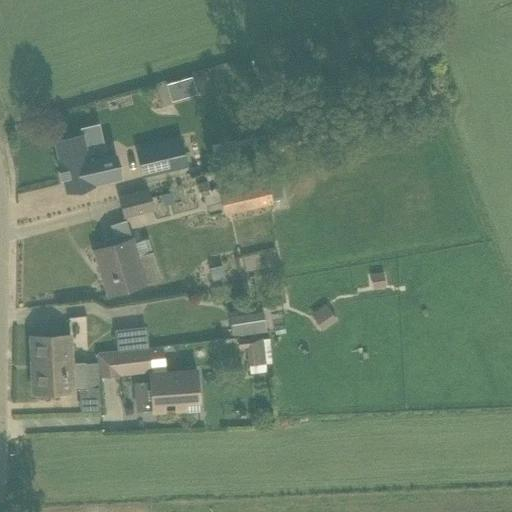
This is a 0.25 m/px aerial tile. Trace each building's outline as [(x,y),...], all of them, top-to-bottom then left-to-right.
[(55,142),(67,191),(121,178),(115,156),(103,159),(100,146),(85,149),(82,135),(55,142)] [(188,165),(181,138),(138,150),(145,176),(188,165)] [(249,182),(219,189),(225,215),(273,204),(272,202),(282,199),(278,181),(269,183),(268,179),(267,178),(249,182)] [(207,181),(198,184),(201,197),(211,194),(207,181)] [(154,209),(149,190),(119,198),(124,216),(154,209)] [(172,193),(161,195),(164,206),(174,203),(172,193)] [(135,242),(134,239),(93,251),(107,295),(148,283),(161,278),(153,251),(149,238),(135,242)] [(212,267),(214,279),(226,277),(223,265),(212,267)] [(383,273),(371,275),(373,287),(385,286),(383,273)] [(325,307),(313,315),(322,329),(334,320),(325,307)] [(71,316),(73,346),(86,345),(84,315),(71,316)] [(263,330),(261,315),(231,319),(233,335),(263,330)] [(70,336),(31,337),(33,393),(87,391),(87,389),(100,387),(99,375),(97,364),(82,365),(71,365),(70,336)] [(269,361),(267,336),(238,340),(239,348),(247,347),(249,363),(269,361)] [(148,349),(118,351),(121,373),(150,371),(148,349)] [(153,399),(137,400),(138,411),(153,410),(154,411),(186,409),(186,411),(200,411),(199,401),(197,370),(151,373),(153,399)]
